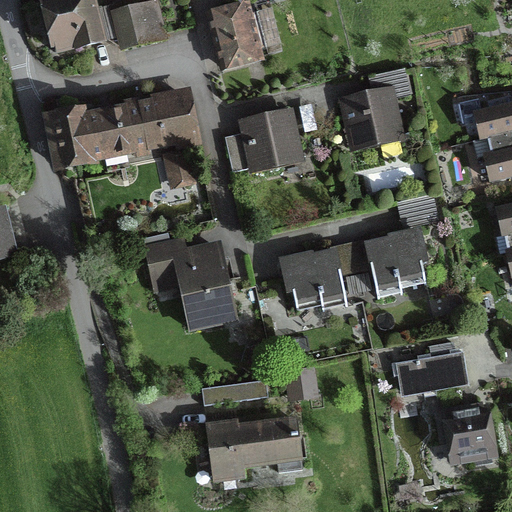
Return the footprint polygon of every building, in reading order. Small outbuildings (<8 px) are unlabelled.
[(56,53),(102,42),(98,28),(105,26),(101,10),(101,8),(94,10),(91,0),(58,0),(44,4),(56,53)] [(115,14),(121,37),(124,49),(166,39),(157,4),(116,14),(115,14)] [(262,57),(249,8),(209,19),(222,68),(262,57)] [(400,136),(391,92),(344,102),(354,146),(400,136)] [(49,117),(58,166),(197,138),(189,98),(86,119),(84,110),(49,117)] [(489,147),(511,141),(511,106),(476,115),(481,140),(487,138),(489,147)] [(290,114),(243,124),(246,134),(226,139),(233,173),(300,158),(290,114)] [(511,141),(489,147),(491,156),(485,157),(491,182),(511,177),(511,141)] [(198,169),(193,143),(176,146),(182,172),(198,169)] [(433,202),(403,209),(407,230),(438,224),(433,202)] [(504,236),(508,253),(511,252),(511,246),(511,243),(511,208),(498,212),(503,236),(504,236)] [(0,259),(16,255),(4,209),(0,210),(0,259)] [(388,239),(379,241),(378,241),(378,243),(371,245),(374,256),(373,256),(372,257),(372,258),(371,259),(371,260),(370,261),(370,262),(371,263),(377,293),(379,293),(400,288),(402,288),(401,284),(424,279),(425,278),(422,264),(427,263),(421,234),(390,241),(390,238),(388,239)] [(181,241),(146,249),(152,273),(176,267),(189,323),(235,312),(221,250),(183,259),(180,243),(182,242),(181,241)] [(324,305),(345,300),(347,300),(340,270),(340,269),(339,268),(338,267),(338,266),(337,265),(336,265),(335,265),(334,264),(332,254),(325,255),(324,253),(323,253),(313,255),(312,256),(312,258),(282,265),(289,293),(294,292),(297,307),(298,306),(321,301),(322,305),(324,305)] [(403,392),(438,386),(434,359),(398,366),(403,392)] [(290,393),(316,389),(313,370),(288,373),(290,393)] [(266,381),(202,390),(204,406),(268,398),(266,381)] [(483,404),(447,410),(449,419),(448,419),(455,459),(456,459),(457,465),(472,462),(473,466),(493,463),(491,453),(492,452),(485,413),(484,413),(483,404)] [(237,423),(207,427),(214,482),(244,478),(243,468),(278,463),(279,473),(302,470),(296,421),(238,428),(237,423)]
